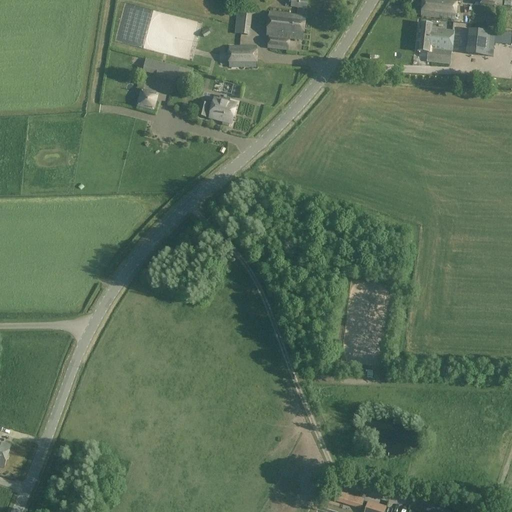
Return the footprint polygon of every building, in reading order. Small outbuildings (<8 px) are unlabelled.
[(292,0),(291,8),(307,10),(307,2),(292,0)] [(456,0),(416,0),(423,1),(421,17),(455,21),(456,0)] [(250,10),(235,10),(236,34),(251,33),(250,10)] [(270,13),(267,37),(269,37),(267,49),(288,52),(290,40),(303,41),(306,17),(270,13)] [(420,24),(418,52),(428,53),(427,62),(450,65),(452,52),(454,32),(432,29),(432,26),(420,24)] [(496,34),(468,31),(466,54),(493,57),(496,34)] [(229,47),(229,68),(257,68),(257,46),(229,47)] [(176,76),(178,64),(157,61),(155,73),(176,76)] [(204,80),(212,82),(214,75),(206,73),(204,80)] [(215,99),(212,108),(208,106),(209,106),(201,103),(197,115),(205,118),(207,112),(211,113),(210,119),(225,122),(224,125),(229,127),(230,124),(232,124),(237,105),(215,99)] [(0,467),(4,469),(11,447),(0,443),(0,442),(0,467)] [(346,494),(344,503),(343,504),(356,508),(357,505),(359,498),(346,494)]
